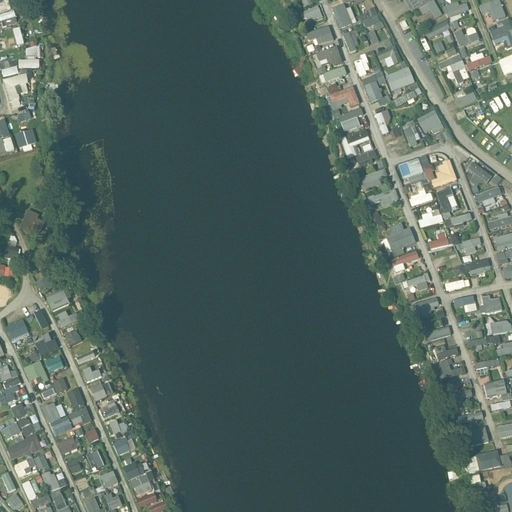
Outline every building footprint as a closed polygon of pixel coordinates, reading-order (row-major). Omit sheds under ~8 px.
[(310,0),(307,0),(302,3),(305,10),(313,6),(310,0)] [(415,0),(402,0),(410,13),(420,8),(415,0)] [(415,0),(420,8),(421,8),(431,2),(430,0),(415,0)] [(489,13),(492,23),(505,19),(499,1),(479,7),(482,15),(489,13)] [(426,16),(429,24),(441,19),(435,3),(418,9),(422,17),(426,16)] [(444,8),(447,19),(469,13),(466,5),(459,7),(458,4),(444,8)] [(344,6),(332,10),(339,31),(351,27),(344,6)] [(307,20),(308,25),(322,21),(319,9),(299,14),(301,22),(307,20)] [(366,11),(368,19),(376,17),(375,9),(366,11)] [(366,15),(358,19),(361,24),(369,20),(366,15)] [(378,18),(362,23),(365,30),(373,28),(375,32),(382,30),(378,18)] [(498,30),(489,33),(493,46),(506,42),(508,49),(511,47),(511,43),(509,32),(511,31),(509,20),(497,24),(498,30)] [(449,26),(452,32),(459,28),(456,22),(449,26)] [(425,33),(428,41),(450,31),(447,24),(425,33)] [(306,37),(308,44),(316,41),(319,49),(333,43),(327,28),(306,37)] [(19,29),(12,31),(17,47),(23,45),(19,29)] [(479,42),(474,29),(463,34),(462,31),(453,35),(460,50),(479,42)] [(367,36),(373,47),(379,44),(373,33),(367,36)] [(349,56),(355,54),(349,35),(342,37),(349,56)] [(7,36),(0,37),(0,38),(3,51),(10,50),(7,36)] [(436,55),(444,52),(442,44),(433,46),(436,55)] [(376,56),(379,64),(384,62),(387,70),(401,64),(394,48),(376,56)] [(326,62),(327,66),(332,64),(333,68),(341,66),(336,50),(315,56),(318,64),(326,62)] [(468,74),(492,64),(489,58),(484,60),(482,55),(469,60),(471,64),(465,67),(468,74)] [(459,56),(438,65),(441,72),(449,69),(457,86),(469,80),(459,56)] [(511,56),(498,62),(505,77),(511,73),(511,56)] [(364,57),(359,59),(361,62),(354,65),(359,78),(370,74),(364,57)] [(2,77),(17,75),(15,62),(0,64),(2,77)] [(321,87),(346,78),(343,70),(318,79),(321,87)] [(385,79),(391,95),(414,85),(407,70),(385,79)] [(471,73),(472,80),(479,79),(478,72),(471,73)] [(25,76),(4,81),(11,109),(20,107),(17,96),(29,94),(25,76)] [(384,85),(381,76),(375,77),(378,87),(384,85)] [(374,79),(361,82),(362,87),(376,84),(374,79)] [(364,88),(368,105),(381,102),(376,85),(364,88)] [(326,98),(329,108),(347,103),(349,110),(358,108),(353,90),(326,98)] [(413,93),(391,104),(395,111),(417,99),(413,93)] [(473,94),(455,102),(458,109),(476,102),(473,94)] [(359,119),(362,118),(360,111),(338,119),(343,131),(361,125),(359,119)] [(425,138),(443,129),(434,113),(417,122),(425,138)] [(16,117),(18,124),(31,121),(29,114),(16,117)] [(388,135),(386,126),(390,125),(387,114),(376,116),(381,137),(388,135)] [(0,122),(0,138),(3,138),(3,140),(9,139),(5,121),(0,122)] [(402,133),(410,150),(416,148),(412,138),(415,136),(411,129),(402,133)] [(18,153),(32,151),(31,146),(36,146),(34,132),(16,134),(18,153)] [(348,161),(360,157),(356,148),(369,143),(365,132),(340,141),(348,161)] [(447,133),(437,137),(439,143),(449,139),(447,133)] [(0,155),(14,151),(11,138),(0,140),(0,155)] [(362,150),(363,155),(372,152),(371,147),(362,150)] [(373,153),(356,160),(358,166),(376,160),(373,153)] [(430,191),(456,182),(450,163),(436,167),(439,174),(435,175),(437,180),(435,181),(427,157),(420,159),(430,191)] [(398,168),(403,183),(408,181),(411,186),(425,181),(417,161),(398,168)] [(472,163),(467,170),(486,185),(491,178),(472,163)] [(364,194),(380,188),(378,181),(386,179),(384,172),(359,181),(364,194)] [(496,186),(500,179),(496,176),(491,183),(496,186)] [(407,196),(413,209),(431,202),(426,191),(413,197),(409,188),(402,190),(405,197),(407,196)] [(475,197),(478,205),(501,196),(498,188),(475,197)] [(450,189),(435,195),(444,216),(458,210),(450,189)] [(395,193),(368,200),(370,208),(381,205),(382,209),(398,205),(395,193)] [(439,212),(421,217),(422,222),(418,223),(420,231),(442,225),(439,212)] [(380,234),(386,231),(377,214),(371,218),(380,234)] [(452,228),(472,222),(470,215),(450,221),(452,228)] [(44,226),(27,217),(20,230),(37,239),(44,226)] [(511,226),(511,219),(511,218),(487,223),(489,232),(511,226)] [(415,246),(409,231),(403,233),(401,226),(388,231),(391,238),(385,240),(390,255),(415,246)] [(498,253),(511,248),(511,234),(494,240),(498,253)] [(436,237),(437,242),(427,245),(429,252),(448,248),(445,235),(436,237)] [(8,237),(6,246),(16,247),(17,238),(8,237)] [(461,245),(465,256),(475,253),(474,249),(481,246),(479,239),(461,245)] [(0,258),(13,261),(16,249),(0,245),(0,258)] [(511,252),(497,255),(499,267),(507,265),(507,260),(511,259),(511,252)] [(385,258),(387,263),(398,257),(396,253),(385,258)] [(415,253),(388,265),(392,273),(419,262),(415,253)] [(467,267),(471,278),(490,272),(487,261),(467,267)] [(453,270),(456,279),(464,276),(461,267),(453,270)] [(505,282),(511,280),(511,267),(502,270),(505,282)] [(396,288),(405,283),(402,277),(393,281),(396,288)] [(428,291),(426,285),(429,284),(427,277),(401,286),(406,299),(428,291)] [(36,284),(42,295),(49,291),(43,280),(36,284)] [(458,282),(444,285),(446,295),(469,290),(468,283),(458,285),(458,282)] [(50,311),(68,306),(64,293),(46,298),(50,311)] [(499,301),(489,303),(488,298),(481,300),(483,310),(480,310),(481,318),(502,313),(499,301)] [(453,302),(454,311),(467,309),(468,315),(476,314),(474,299),(453,302)] [(430,311),(438,309),(437,302),(415,306),(417,320),(431,318),(430,311)] [(41,331),(49,327),(41,311),(33,315),(41,331)] [(79,322),(76,314),(68,318),(65,313),(56,317),(62,330),(79,322)] [(24,321),(5,328),(10,341),(29,334),(24,321)] [(487,338),(511,335),(510,324),(485,327),(487,338)] [(65,336),(70,348),(82,342),(76,330),(65,336)] [(427,345),(451,338),(448,330),(425,336),(427,345)] [(40,357),(58,350),(54,341),(51,343),(49,336),(34,342),(40,357)] [(482,353),(481,348),(486,347),(485,341),(466,346),(467,351),(474,349),(475,355),(482,353)] [(90,348),(75,355),(80,366),(95,360),(90,348)] [(432,352),(438,377),(463,370),(462,363),(451,366),(450,361),(458,359),(457,352),(445,354),(444,350),(432,352)] [(45,364),(49,374),(63,367),(58,357),(45,364)] [(24,369),(30,382),(41,377),(44,383),(48,381),(40,362),(24,369)] [(476,374),(500,368),(498,362),(474,367),(476,374)] [(0,382),(0,383),(17,376),(15,370),(9,372),(7,367),(0,369),(0,382)] [(99,371),(92,374),(90,369),(82,371),(87,384),(102,378),(99,371)] [(443,382),(465,378),(464,372),(442,376),(443,382)] [(7,395),(14,392),(12,388),(21,385),(18,378),(3,384),(7,395)] [(63,379),(52,384),(56,395),(68,391),(63,379)] [(108,384),(103,386),(107,396),(112,393),(108,384)] [(471,394),(457,395),(457,384),(450,384),(451,402),(471,401),(471,394)] [(483,388),(486,401),(506,397),(503,384),(483,388)] [(95,403),(107,398),(101,385),(89,390),(95,403)] [(78,390),(67,394),(72,410),(84,406),(78,390)] [(42,407),(48,424),(60,420),(55,403),(42,407)] [(103,420),(119,414),(115,403),(99,410),(103,420)] [(20,404),(9,409),(16,421),(26,415),(20,404)] [(491,414),(511,412),(510,405),(490,408),(491,414)] [(74,428),(91,421),(86,409),(69,415),(74,428)] [(459,428),(483,422),(481,415),(457,421),(459,428)] [(68,418),(50,424),(55,437),(72,431),(68,418)] [(18,423),(20,429),(30,425),(27,419),(18,423)] [(116,422),(106,426),(111,437),(121,433),(116,422)] [(1,430),(6,440),(22,433),(17,423),(1,430)] [(21,430),(24,437),(35,433),(31,425),(21,430)] [(511,427),(498,429),(500,442),(511,440),(511,427)] [(85,434),(90,444),(99,439),(95,430),(85,434)] [(485,431),(466,436),(469,447),(488,442),(485,431)] [(37,436),(6,448),(11,460),(31,452),(32,454),(42,450),(37,436)] [(73,438),(58,444),(63,456),(77,450),(73,438)] [(113,444),(118,457),(130,451),(125,439),(113,444)] [(127,442),(131,451),(135,449),(131,440),(127,442)] [(511,448),(506,449),(508,458),(499,459),(498,455),(475,459),(478,474),(511,469),(508,456),(511,455),(511,448)] [(93,472),(105,467),(98,451),(86,457),(93,472)] [(34,459),(38,470),(43,469),(44,472),(49,470),(44,455),(34,459)] [(78,463),(84,461),(82,457),(67,464),(72,475),(81,470),(78,463)] [(26,461),(14,466),(20,478),(32,472),(26,461)] [(124,467),(126,479),(144,476),(143,469),(136,470),(135,465),(124,467)] [(49,493),(59,489),(52,471),(42,475),(49,493)] [(8,473),(1,476),(9,493),(16,489),(8,473)] [(101,476),(104,489),(117,486),(115,473),(101,476)] [(62,475),(57,477),(61,488),(66,486),(62,475)] [(149,482),(154,480),(152,475),(132,480),(136,496),(151,493),(149,482)] [(149,483),(153,491),(158,489),(155,481),(149,483)] [(30,501),(37,497),(29,482),(22,485),(30,501)] [(93,487),(82,492),(85,499),(96,494),(93,487)] [(69,511),(61,491),(51,495),(57,511),(69,511)] [(13,511),(24,504),(16,494),(6,501),(13,511)] [(140,509),(157,502),(154,494),(137,502),(140,509)] [(118,497),(112,499),(111,495),(104,497),(110,511),(122,507),(118,497)] [(32,503),(35,509),(51,502),(48,496),(32,503)] [(85,503),(88,511),(100,511),(95,499),(85,503)] [(150,511),(162,511),(168,510),(164,502),(149,509),(150,511)]
